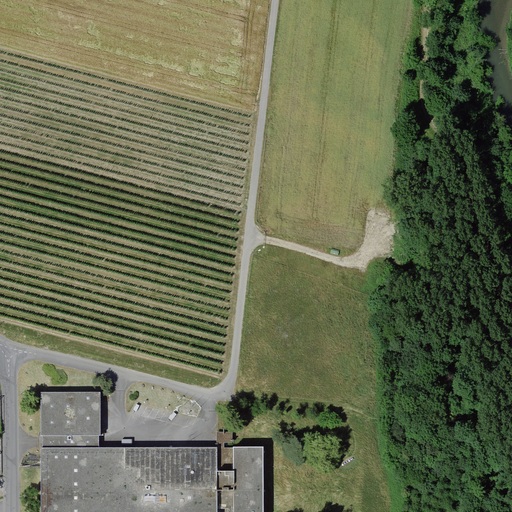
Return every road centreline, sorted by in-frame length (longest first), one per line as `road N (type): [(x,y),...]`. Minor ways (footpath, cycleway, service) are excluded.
road 1 (track): [(11,349),(213,395),(232,374),(277,0)]
road 2 (residential): [(0,346),(11,349),(13,511)]
